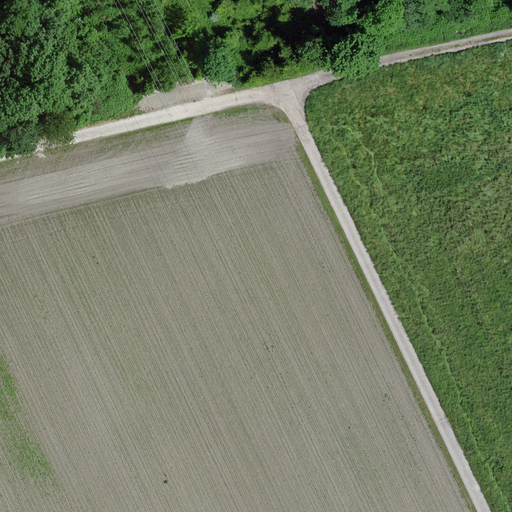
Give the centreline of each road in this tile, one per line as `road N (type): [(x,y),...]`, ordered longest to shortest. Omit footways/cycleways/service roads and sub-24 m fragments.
road 1 (unclassified): [(281,87),(483,511)]
road 2 (unclassified): [(0,154),(281,87)]
road 3 (unclassified): [(281,87),(511,35)]
